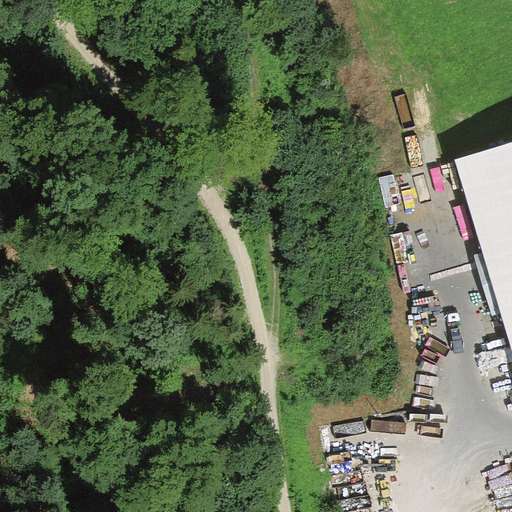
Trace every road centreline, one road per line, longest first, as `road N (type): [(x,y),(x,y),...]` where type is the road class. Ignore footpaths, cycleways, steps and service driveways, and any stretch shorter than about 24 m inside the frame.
road 1 (track): [(284,511),(266,344),(237,249),(208,193),(45,0)]
road 2 (track): [(266,344),(276,333),(273,237),(265,130),(241,0)]
